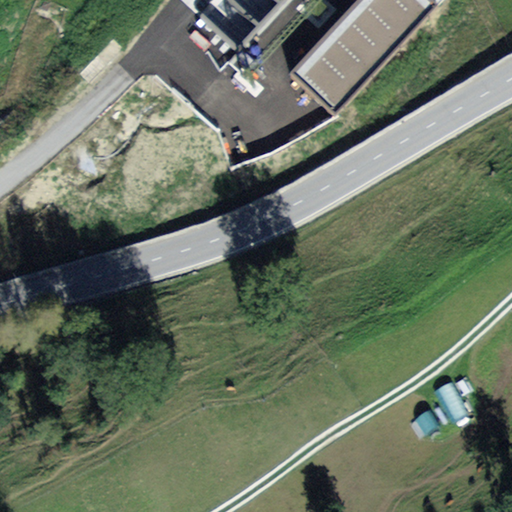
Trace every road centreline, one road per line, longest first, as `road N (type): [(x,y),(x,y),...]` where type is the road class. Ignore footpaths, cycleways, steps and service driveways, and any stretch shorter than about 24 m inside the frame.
road 1 (tertiary): [(0,309),(255,228),(511,82)]
road 2 (track): [(229,511),(440,368),(511,302)]
